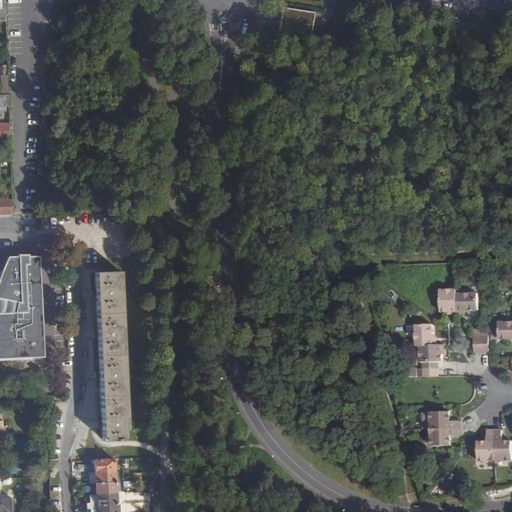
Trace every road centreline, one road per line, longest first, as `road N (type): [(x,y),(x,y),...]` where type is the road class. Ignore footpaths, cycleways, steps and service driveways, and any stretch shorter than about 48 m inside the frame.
road 1 (residential): [(382,511),(304,471),(272,439),(244,388),(227,304),(220,92)]
road 2 (residential): [(69,242),(77,257),(81,362),(63,452),(66,511)]
